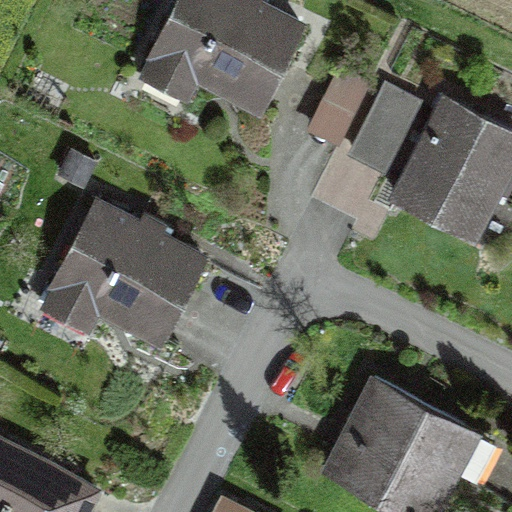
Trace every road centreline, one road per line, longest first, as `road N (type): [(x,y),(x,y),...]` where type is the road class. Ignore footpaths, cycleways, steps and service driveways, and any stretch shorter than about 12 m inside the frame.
road 1 (residential): [(511,383),(303,274),(180,511)]
road 2 (track): [(399,0),(511,54)]
